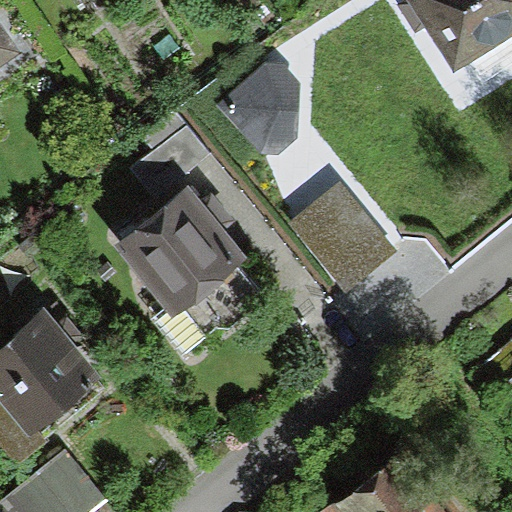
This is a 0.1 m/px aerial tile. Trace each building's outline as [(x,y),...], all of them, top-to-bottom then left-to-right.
[(511,40),(511,0),(410,0),(462,75),(511,40)] [(0,70),(11,64),(0,46),(0,70)] [(284,52),(228,97),(273,152),(328,107),(284,52)] [(252,276),(183,191),(125,239),(195,323),(252,276)] [(335,199),(278,244),(328,307),(385,262),(335,199)] [(93,400),(40,322),(0,348),(0,418),(21,448),(93,400)] [(82,446),(21,486),(37,511),(98,511),(117,500),(82,446)] [(442,511),(397,459),(334,511),(442,511)]
